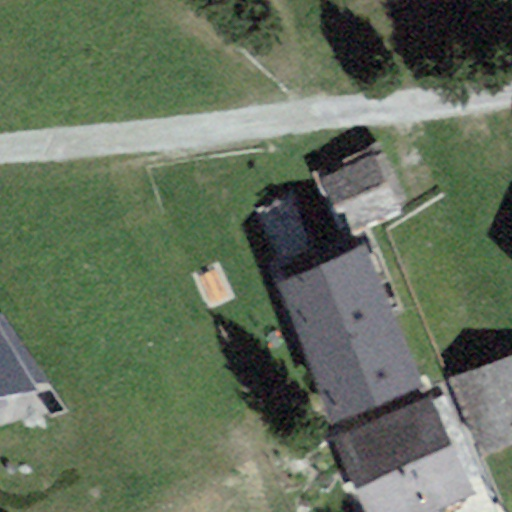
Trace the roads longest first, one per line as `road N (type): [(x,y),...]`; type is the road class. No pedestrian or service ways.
road 1 (residential): [(233,98),(391,103),(511,95)]
road 2 (track): [(233,98),(0,143)]
